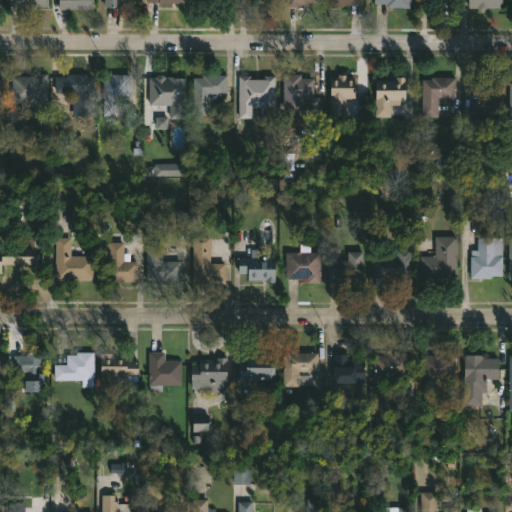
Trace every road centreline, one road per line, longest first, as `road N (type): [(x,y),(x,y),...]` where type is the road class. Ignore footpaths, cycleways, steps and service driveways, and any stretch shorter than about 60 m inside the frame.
road 1 (residential): [(511,316),(0,315)]
road 2 (residential): [(511,44),(0,44)]
